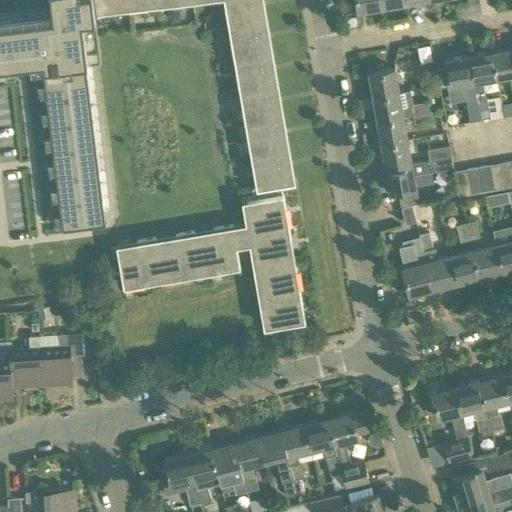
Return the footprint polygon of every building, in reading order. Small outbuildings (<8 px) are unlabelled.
[(0,59),(27,56),(28,56),(41,54),(62,227),(106,221),(105,220),(86,64),(95,63),(101,62),(95,12),(94,12),(92,0),(50,0),(53,14),(39,16),(39,11),(0,15),(0,59)] [(92,0),(94,12),(95,12),(190,0),(222,0),(255,187),(251,188),(253,198),(241,200),(244,222),(137,241),(137,246),(117,249),(124,286),(239,266),(235,246),(249,244),(263,328),(305,321),(283,194),(281,194),(280,184),(289,183),(257,0),(92,0)] [(355,0),(357,12),(381,7),(380,0),(355,0)] [(511,48),(491,52),(496,78),(509,76),(511,86),(511,48)] [(491,52),(468,56),(479,120),(503,116),(500,98),(486,100),(482,80),(496,78),(491,52)] [(468,56),(444,60),(448,86),(463,84),(469,122),(479,120),(468,56)] [(434,61),(417,64),(419,75),(435,72),(434,61)] [(394,68),(368,73),(372,97),(399,93),(398,91),(394,68)] [(399,93),(372,97),(377,120),(403,115),(412,113),(429,110),(427,100),(413,103),(410,89),(398,91),(399,93)] [(429,110),(412,113),(414,123),(431,120),(429,110)] [(403,115),(377,120),(381,144),(407,139),(403,115)] [(407,139),(381,144),(385,168),(411,163),(407,139)] [(449,145),(426,148),(427,160),(451,156),(449,145)] [(411,163),(385,168),(390,191),(416,186),(413,173),(452,167),(451,156),(427,160),(411,163)] [(511,160),(501,162),(505,188),(511,186),(511,160)] [(501,162),(489,164),(493,190),(505,188),(501,162)] [(489,164),(477,167),(481,192),(493,190),(489,164)] [(477,167),(465,169),(470,194),(481,192),(477,167)] [(465,169),(454,171),(458,196),(470,194),(465,169)] [(444,186),(446,198),(458,196),(456,184),(444,186)] [(411,204),(400,207),(404,224),(415,221),(411,204)] [(475,220),(465,222),(469,239),(479,237),(475,220)] [(465,222),(455,225),(460,242),(469,239),(465,222)] [(419,234),(419,236),(432,288),(456,283),(449,254),(435,258),(428,231),(419,234)] [(412,243),(399,246),(404,266),(402,266),(408,294),(432,288),(419,236),(411,238),(412,243)] [(511,238),(495,243),(502,271),(511,268),(511,238)] [(495,243),(472,249),(479,277),(502,271),(495,243)] [(472,249),(449,254),(456,283),(479,277),(472,249)] [(37,307),(39,318),(51,316),(50,305),(37,307)] [(39,335),(41,381),(41,385),(45,385),(45,381),(71,379),(71,383),(73,383),(71,355),(83,354),(82,332),(39,335)] [(29,348),(10,349),(13,387),(15,387),(14,383),(41,381),(39,335),(28,336),(29,348)] [(0,359),(0,361),(0,396),(12,395),(12,399),(14,399),(13,387),(10,349),(9,349),(9,342),(0,342),(0,359)] [(511,371),(501,374),(508,400),(511,399),(511,371)] [(501,374),(478,380),(491,430),(503,427),(497,403),(508,400),(501,374)] [(478,380),(455,386),(462,412),(473,409),(479,433),(491,430),(478,380)] [(455,386),(431,392),(438,418),(451,415),(457,438),(444,441),(449,462),(473,456),(462,412),(455,386)] [(328,418),(341,472),(345,487),(368,481),(363,461),(350,464),(344,442),(357,439),(356,434),(368,431),(364,414),(352,417),(351,413),(328,418)] [(328,418),(304,424),(311,450),(322,448),(329,475),(341,472),(328,418)] [(304,424),(281,430),(293,480),(305,477),(302,463),(300,464),(297,454),(311,450),(304,424)] [(281,430),(258,436),(264,462),(277,459),(283,483),(284,482),(287,497),(297,494),(293,480),(281,430)] [(258,436),(235,441),(241,468),(264,462),(258,436)] [(235,441),(211,447),(218,473),(230,470),(236,494),(247,492),(244,478),(243,478),(241,468),(235,441)] [(211,447),(188,453),(201,503),(212,500),(206,476),(218,473),(211,447)] [(511,450),(485,457),(488,469),(511,463),(511,450)] [(168,473),(161,474),(165,494),(186,489),(190,505),(200,503),(201,503),(188,453),(164,459),(168,473)] [(457,478),(452,479),(456,492),(454,493),(457,503),(511,485),(511,482),(509,474),(486,481),(482,469),(456,477),(457,478)] [(255,475),(244,478),(247,492),(259,489),(255,475)] [(511,485),(457,503),(460,511),(467,510),(467,511),(495,511),(493,504),(511,497),(511,485)] [(38,501),(39,511),(73,511),(72,489),(75,489),(75,487),(26,490),(26,501),(38,501)] [(339,494),(319,500),(322,511),(342,506),(339,494)] [(354,511),(382,511),(377,495),(352,503),(354,511)] [(0,511),(21,511),(21,497),(8,497),(8,505),(0,506),(0,511)]
